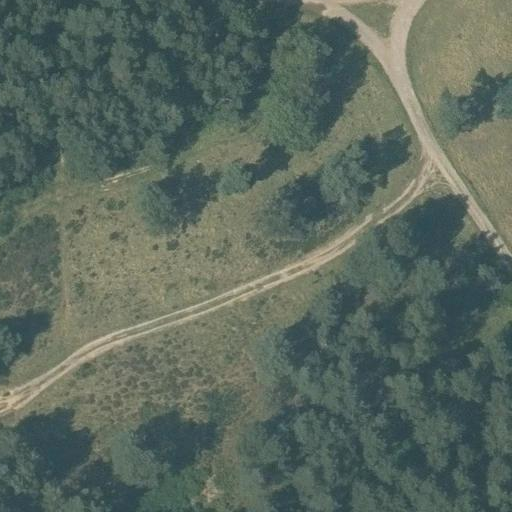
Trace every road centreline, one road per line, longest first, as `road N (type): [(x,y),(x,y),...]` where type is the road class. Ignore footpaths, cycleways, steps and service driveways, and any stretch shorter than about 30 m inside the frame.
road 1 (track): [(0,401),(62,370),(101,329),(171,319),(288,270),(368,210),(390,145),(395,74)]
road 2 (track): [(0,235),(62,197),(166,164),(280,108),(387,41)]
road 3 (track): [(387,41),(405,94),(511,265)]
